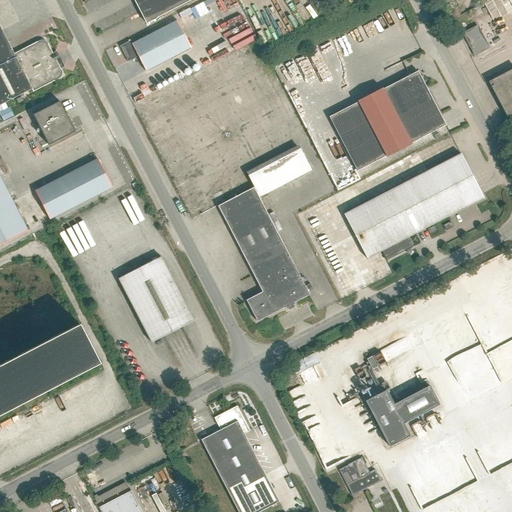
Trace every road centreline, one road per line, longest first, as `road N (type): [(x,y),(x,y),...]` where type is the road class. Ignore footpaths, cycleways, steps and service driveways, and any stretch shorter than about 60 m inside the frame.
road 1 (unclassified): [(251,363),(65,0)]
road 2 (unclassified): [(251,363),(511,228)]
road 3 (unclassified): [(0,494),(251,363)]
road 4 (unclassified): [(511,183),(414,0)]
road 5 (unclassified): [(328,511),(251,363)]
